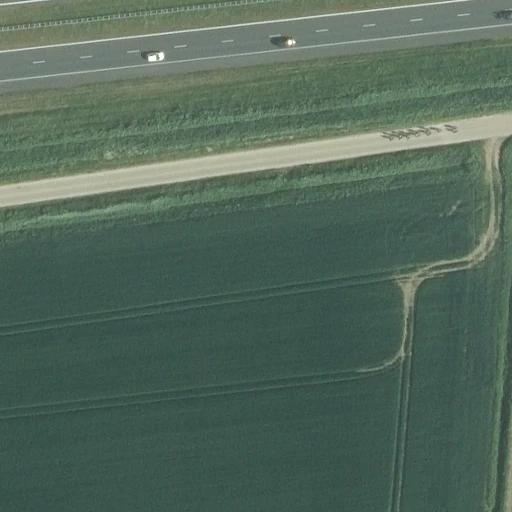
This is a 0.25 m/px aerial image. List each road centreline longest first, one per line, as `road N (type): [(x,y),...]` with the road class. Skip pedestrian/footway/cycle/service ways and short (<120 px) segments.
road 1 (tertiary): [(0,202),(511,131)]
road 2 (motorway): [(0,68),(511,10)]
